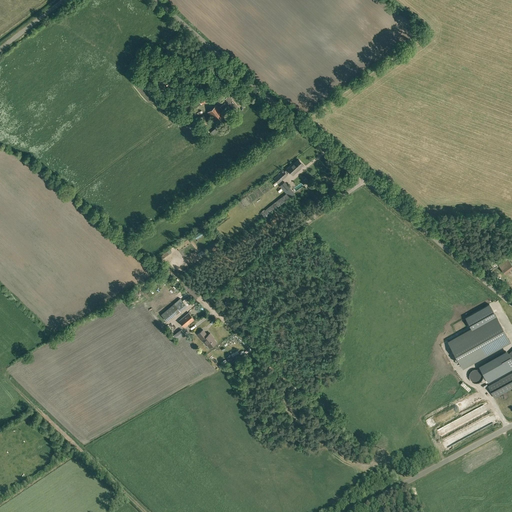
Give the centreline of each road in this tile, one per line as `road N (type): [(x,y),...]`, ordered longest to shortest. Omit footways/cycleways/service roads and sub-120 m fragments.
road 1 (unclassified): [(511,305),(157,0)]
road 2 (track): [(145,511),(0,372)]
road 3 (unclassified): [(350,511),(511,423)]
